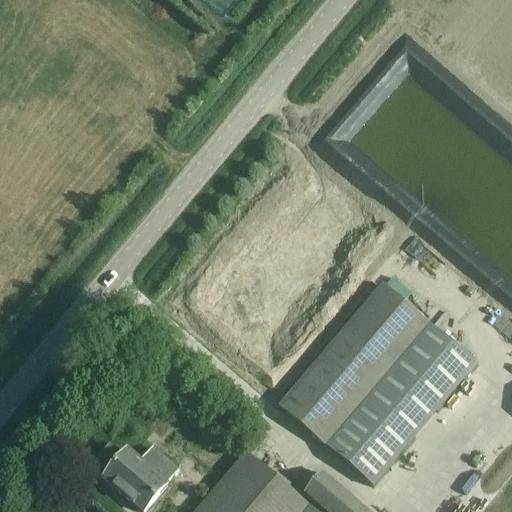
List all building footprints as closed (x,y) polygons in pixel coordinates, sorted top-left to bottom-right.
[(383,288),(279,411),(326,451),(430,328),(383,288)] [(477,368),(431,329),(328,451),(375,490),(477,368)] [(0,455),(2,457),(8,450),(5,448),(0,453),(0,455)] [(103,481),(139,511),(146,511),(179,473),(152,451),(141,463),(128,452),(122,459),(110,449),(98,464),(110,474),(103,481)] [(307,511),(246,460),(202,511),(307,511)] [(366,511),(323,475),(312,488),(302,480),(295,488),(305,496),(304,497),(322,511),(366,511)] [(179,494),(171,503),(181,511),(189,502),(179,494)]
